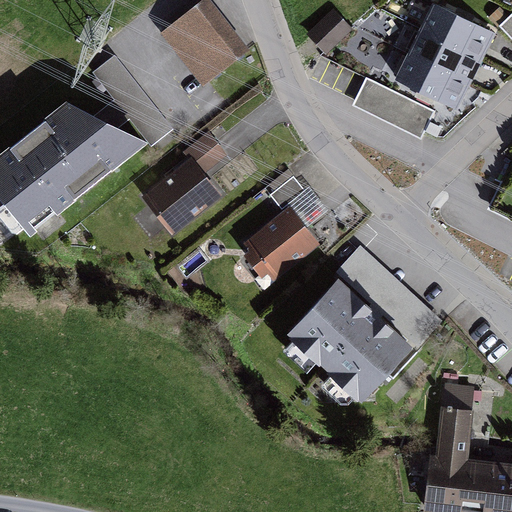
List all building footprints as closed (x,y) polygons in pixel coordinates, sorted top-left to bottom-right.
[(251,49),(211,0),(205,0),(166,31),(207,83),(251,49)] [(432,0),(420,26),(486,57),(498,31),(432,0)] [(356,29),(337,9),(311,33),(330,54),(356,29)] [(511,34),(511,11),(500,22),(511,34)] [(474,83),(486,57),(420,26),(408,52),(474,83)] [(474,83),(408,52),(395,78),(461,109),(474,83)] [(368,75),(354,103),(421,136),(435,109),(368,75)] [(0,159),(0,193),(33,234),(148,142),(70,104),(0,159)] [(209,169),(230,150),(210,128),(189,147),(209,169)] [(223,195),(194,157),(143,195),(172,233),(223,195)] [(279,188),(312,225),(328,210),(296,173),(279,188)] [(273,283),(321,245),(291,207),(243,244),(273,283)] [(438,319),(362,246),(283,328),(359,401),(438,319)] [(425,504),(487,511),(511,511),(511,462),(472,458),(481,388),(449,384),(440,454),(431,453),(425,504)]
